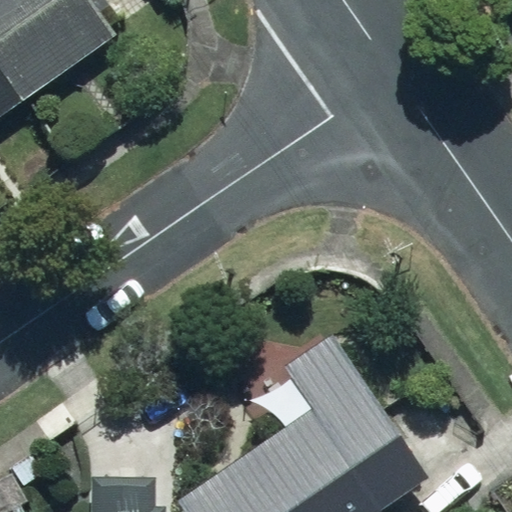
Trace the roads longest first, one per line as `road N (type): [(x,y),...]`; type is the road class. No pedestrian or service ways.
road 1 (residential): [(0,335),(394,72)]
road 2 (tertiary): [(511,240),(394,72)]
